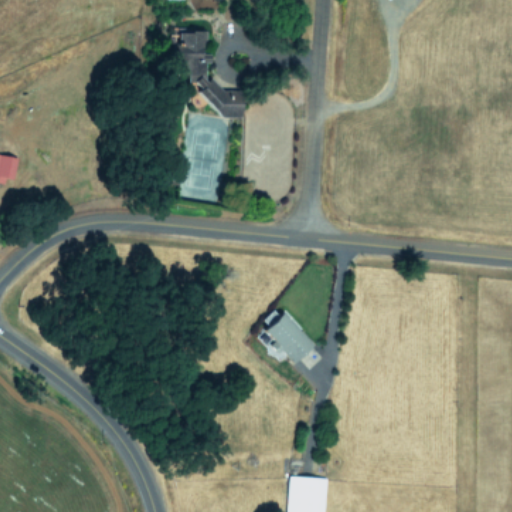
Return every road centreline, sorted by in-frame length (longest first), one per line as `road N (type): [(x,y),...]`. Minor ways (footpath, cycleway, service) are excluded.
road 1 (residential): [(0,275),(39,241),(99,220),(511,256)]
road 2 (tertiary): [(0,333),(111,425),(141,472),(154,511)]
road 3 (residential): [(320,0),(302,237)]
